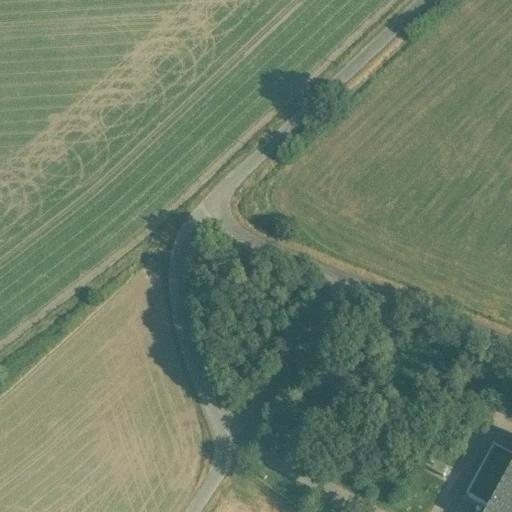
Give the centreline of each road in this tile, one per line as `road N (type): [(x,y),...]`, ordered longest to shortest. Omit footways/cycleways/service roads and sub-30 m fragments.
road 1 (track): [(437,0),(212,200),(183,241),(182,332),(223,456)]
road 2 (track): [(212,200),(511,330)]
road 3 (track): [(223,456),(353,266)]
